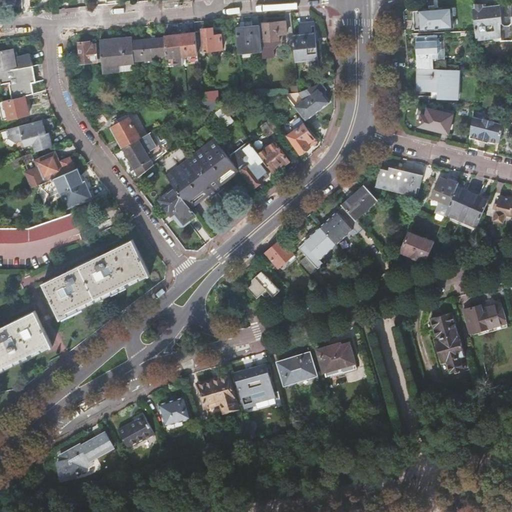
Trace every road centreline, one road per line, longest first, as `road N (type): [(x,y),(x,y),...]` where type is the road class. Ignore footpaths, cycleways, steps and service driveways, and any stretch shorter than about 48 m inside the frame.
road 1 (secondary): [(355,0),(349,102),(337,143),(190,277)]
road 2 (track): [(220,511),(511,446)]
road 3 (residential): [(190,277),(67,108),(57,86),(54,24)]
road 4 (residential): [(511,259),(246,338)]
road 5 (secondary): [(184,318),(213,276),(334,174),(361,133)]
road 6 (residential): [(54,24),(296,0)]
road 7 (track): [(376,299),(430,511)]
road 8 (residential): [(361,133),(511,173)]
road 9 (secondary): [(361,133),(366,94),(357,0)]
